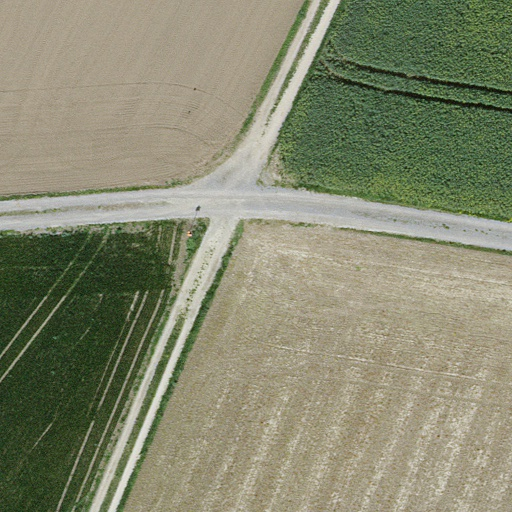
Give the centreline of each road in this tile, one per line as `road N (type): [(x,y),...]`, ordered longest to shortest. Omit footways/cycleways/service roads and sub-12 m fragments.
road 1 (track): [(511,249),(236,208),(332,0)]
road 2 (track): [(108,511),(236,208)]
road 3 (track): [(0,218),(236,208)]
